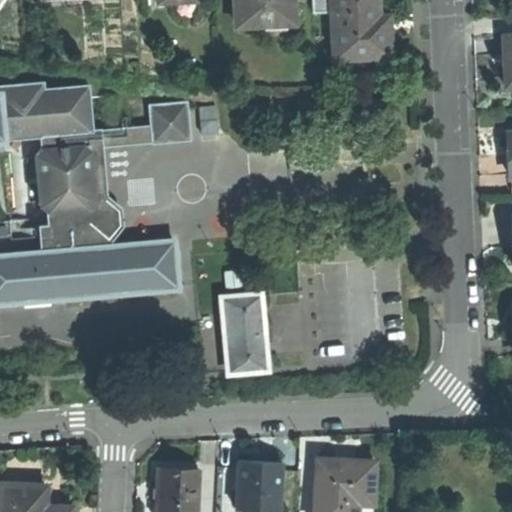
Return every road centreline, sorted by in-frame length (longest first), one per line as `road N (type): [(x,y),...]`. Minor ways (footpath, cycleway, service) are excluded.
road 1 (residential): [(442,0),(463,356),(451,387),(424,407),(124,424)]
road 2 (unknown): [(0,326),(115,321),(124,424)]
road 3 (residential): [(0,427),(124,424)]
